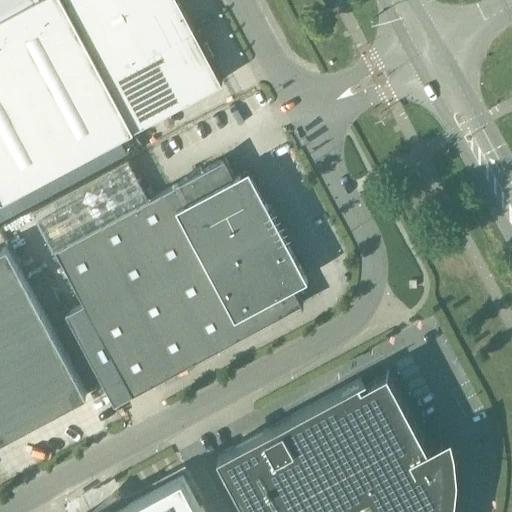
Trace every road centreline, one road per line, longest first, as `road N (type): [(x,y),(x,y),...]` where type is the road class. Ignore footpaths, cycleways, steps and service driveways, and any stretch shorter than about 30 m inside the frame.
road 1 (unclassified): [(303,121),(370,247),(371,287),(359,312),(339,332),(0,511)]
road 2 (secondary): [(511,213),(425,53)]
road 3 (unclassified): [(303,121),(425,53)]
road 4 (unclassified): [(238,0),(303,121)]
